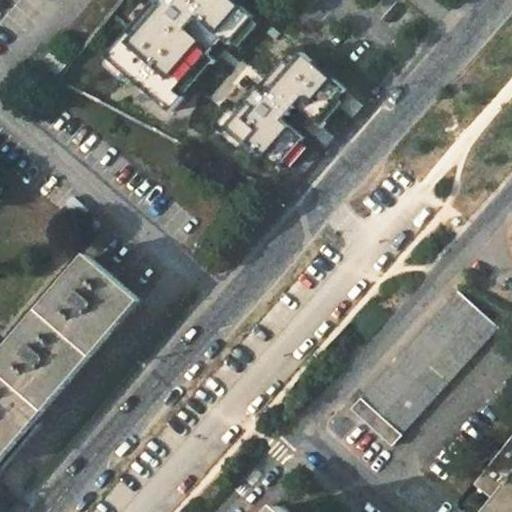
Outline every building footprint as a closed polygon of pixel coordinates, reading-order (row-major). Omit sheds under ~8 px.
[(265,22),(239,0),(165,0),(162,4),(156,0),(108,55),(173,112),(219,60),(212,54),(222,41),(230,48),(236,40),(243,47),(265,22)] [(347,91),(297,48),(226,130),(258,157),(261,153),(279,171),(305,139),(286,123),(291,117),(302,127),(311,118),(324,128),(347,104),(339,99),(347,91)] [(53,54),(41,70),(59,85),(61,82),(71,69),(53,54)] [(87,257),(0,358),(0,468),(1,469),(142,303),(87,257)] [(458,291),(352,410),(393,447),(500,329),(458,291)] [(511,511),(511,441),(477,487),(503,508),(499,511),(511,511)]
